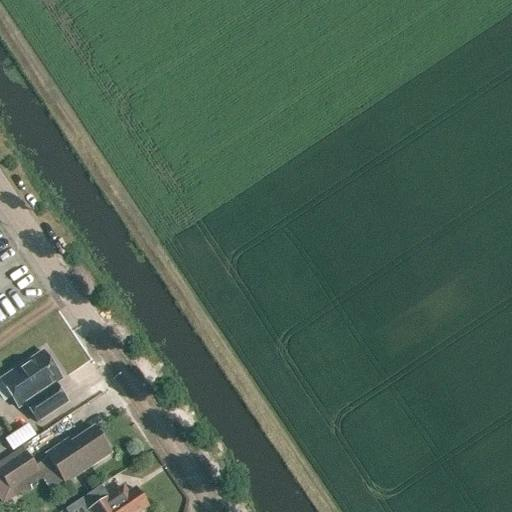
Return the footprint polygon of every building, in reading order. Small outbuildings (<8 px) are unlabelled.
[(37,424),(60,408),(67,404),(54,386),(61,381),(42,353),(0,380),(0,383),(18,410),(25,405),(37,424)] [(9,451),(32,436),(24,424),(1,438),(9,451)] [(65,485),(110,455),(93,429),(69,445),(67,442),(45,456),(65,485)] [(0,470),(0,476),(9,491),(37,472),(25,454),(0,470)] [(101,488),(65,511),(140,511),(147,508),(135,490),(127,496),(123,498),(119,492),(108,499),(101,488)]
